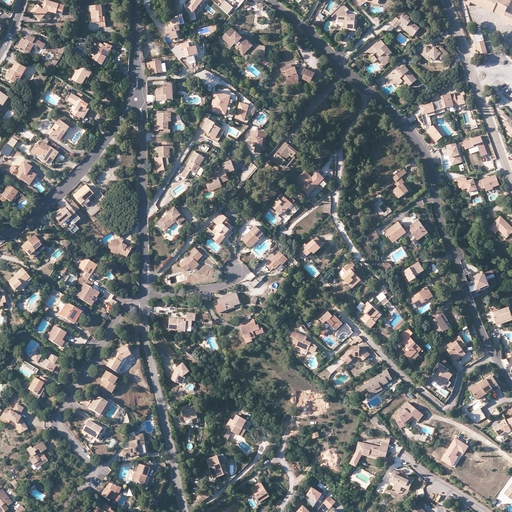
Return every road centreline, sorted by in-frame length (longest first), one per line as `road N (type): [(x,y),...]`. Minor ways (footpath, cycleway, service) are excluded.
road 1 (residential): [(366,88),(428,158),(442,227),(494,354)]
road 2 (residential): [(144,302),(123,305),(56,417),(91,469),(60,511)]
road 3 (residential): [(342,309),(441,407),(452,407),(463,378),(494,354)]
road 4 (residential): [(144,302),(184,511)]
road 5 (residential): [(379,281),(334,209),(344,138),(366,88)]
road 6 (residential): [(136,99),(90,161),(0,239)]
road 7 (residential): [(136,99),(143,293)]
road 8 (unknown): [(250,145),(226,202),(168,264),(143,278)]
road 9 (residential): [(269,0),(366,88)]
